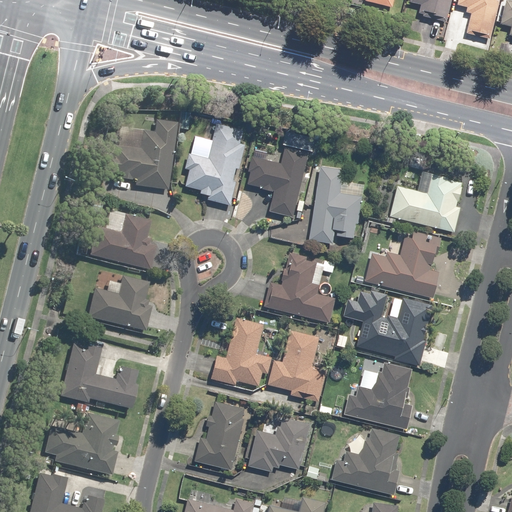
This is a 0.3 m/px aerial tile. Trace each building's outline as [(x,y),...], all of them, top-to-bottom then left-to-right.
[(444,23),(449,0),(407,0),(407,3),(418,5),(416,17),(444,23)] [(466,34),(487,39),(496,0),(456,0),(455,6),(465,8),(464,13),(470,14),(466,34)] [(511,39),(511,2),(504,0),(498,25),(509,28),(507,38),(511,39)] [(165,192),(174,126),(152,123),(151,132),(111,127),(103,184),(165,192)] [(204,201),(229,207),(243,145),(239,143),(242,131),(214,124),(206,159),(186,154),(183,170),(187,171),(183,188),(199,191),(198,195),(205,197),(204,201)] [(267,212),(291,218),(307,152),(283,147),(279,164),(249,156),(245,172),(248,172),(245,186),(272,192),(267,212)] [(318,167),(307,241),(331,245),(333,237),(352,239),(354,225),(356,225),(362,184),(341,181),(343,170),(318,167)] [(395,186),(387,217),(452,233),(459,208),(455,207),(461,182),(421,172),(416,191),(395,186)] [(104,209),(92,257),(148,271),(154,246),(142,243),(147,220),(104,209)] [(369,253),(362,282),(431,299),(438,272),(432,270),(440,238),(411,231),(410,238),(403,236),(398,255),(385,251),(384,256),(369,253)] [(268,283),(262,307),(328,324),(334,299),(316,294),(321,271),(331,273),(333,264),(323,261),(322,264),(305,260),(306,257),(288,253),(280,285),(268,283)] [(91,287),(83,317),(142,332),(149,305),(141,303),(146,282),(119,275),(117,284),(106,281),(103,290),(91,287)] [(391,360),(418,367),(425,340),(422,340),(431,306),(393,296),(387,319),(363,313),(354,347),(392,357),(391,360)] [(214,355),(208,380),(234,386),(235,382),(257,387),(260,373),(266,374),(270,358),(255,354),(262,324),(234,318),(224,358),(214,355)] [(288,396),(316,403),(324,370),(311,366),(318,337),(288,330),(280,362),(271,360),(265,385),(289,391),(288,396)] [(68,342),(56,396),(128,413),(138,370),(116,366),(113,380),(93,375),(99,349),(68,342)] [(346,395),(341,415),(405,431),(411,406),(405,404),(413,370),(382,362),(380,372),(376,371),(372,390),(356,386),(354,397),(346,395)] [(192,462),(230,471),(242,420),(240,419),(243,409),(213,402),(209,416),(206,416),(203,427),(206,428),(204,438),(198,437),(192,462)] [(39,459),(109,477),(123,423),(82,413),(78,430),(48,423),(39,459)] [(254,430),(245,467),(270,473),(272,468),(277,469),(278,466),(297,470),(308,424),(281,418),(278,427),(275,426),(273,435),(254,430)] [(334,460),(329,480),(392,496),(398,471),(393,470),(397,454),(394,453),(398,436),(369,428),(367,438),(363,437),(358,455),(344,452),(342,462),(334,460)] [(35,471),(24,511),(100,511),(103,500),(82,494),(78,508),(58,503),(64,478),(35,471)] [(321,511),(324,502),(300,497),(297,511),(266,505),(264,511),(321,511)] [(250,511),(252,503),(234,499),(231,510),(185,500),(182,511),(250,511)] [(395,511),(396,506),(371,503),(369,511),(395,511)]
